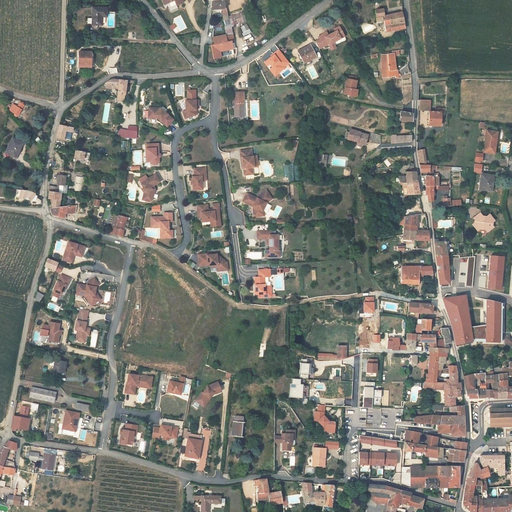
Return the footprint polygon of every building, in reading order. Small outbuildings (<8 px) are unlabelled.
[(175,0),(174,1),(173,0),(167,0),(162,2),(165,10),(176,6),(178,11),(184,8),(182,3),(181,4),(179,0),(175,0)] [(223,14),(224,26),(225,26),(228,26),(228,22),(227,14),(225,14),(224,4),(213,5),(212,5),(211,6),(211,16),(223,14)] [(92,10),(92,29),(102,29),(102,18),(107,18),(107,11),(92,10)] [(373,22),(381,20),(381,12),(372,13),(373,22)] [(400,16),(381,20),(382,24),(387,24),(388,29),(401,27),(400,16)] [(228,26),(229,32),(244,28),(240,17),(228,22),(228,26)] [(366,34),(377,28),(374,23),(363,28),(366,34)] [(403,33),(401,27),(388,29),(387,24),(382,24),(383,35),(403,33)] [(233,46),(229,32),(228,26),(225,26),(225,33),(225,42),(212,45),(214,52),(211,53),(214,66),(234,61),(233,56),(235,55),(233,48),(226,49),(226,48),(233,46)] [(334,43),(345,38),(339,26),(327,32),(327,31),(317,36),(319,39),(315,41),(319,49),(328,45),(330,50),(336,48),(334,43)] [(256,42),(241,50),(244,56),(259,48),(256,42)] [(262,62),(274,76),(290,63),(278,49),(262,62)] [(296,58),(303,70),(308,68),(313,64),(306,52),(296,58)] [(78,55),(78,67),(90,67),(90,55),(78,55)] [(398,60),(398,55),(390,57),(390,60),(379,61),(380,82),(387,81),(388,85),(397,81),(397,77),(389,79),(388,74),(393,73),(393,61),(398,60)] [(357,83),(348,78),(342,92),(353,97),(356,92),(353,91),(357,83)] [(105,87),(105,91),(109,92),(110,89),(117,90),(116,101),(123,101),(125,83),(126,80),(112,80),(107,81),(103,85),(105,87)] [(184,118),(194,114),(192,110),(194,110),(194,108),(194,105),(195,105),(197,105),(197,99),(184,100),(184,110),(181,111),(184,118)] [(241,101),(230,102),(230,108),(232,108),(232,122),(241,122),(241,117),(239,117),(239,108),(241,108),(241,101)] [(18,106),(14,104),(9,111),(15,114),(14,115),(17,117),(24,105),(20,102),(18,106)] [(428,114),(428,103),(418,103),(418,114),(428,114)] [(148,108),(147,118),(156,118),(166,127),(172,119),(159,108),(148,108)] [(411,111),(396,109),(395,118),(410,120),(411,111)] [(441,112),(433,112),(433,115),(427,115),(427,129),(438,130),(439,115),(441,115),(441,112)] [(71,132),(58,129),(54,143),(60,144),(62,137),(70,138),(71,132)] [(129,138),(130,130),(126,129),(126,135),(117,134),(117,137),(129,138)] [(347,129),(344,140),(361,144),(363,145),(364,139),(370,141),(369,142),(377,146),(379,139),(347,129)] [(388,137),(388,146),(397,146),(402,145),(411,144),(411,136),(409,133),(407,133),(407,137),(394,138),(394,136),(388,137)] [(483,133),(480,154),(491,156),(493,146),(494,134),(483,133)] [(12,138),(5,153),(15,158),(22,144),(12,138)] [(150,157),(150,162),(153,164),(157,164),(159,161),(159,157),(159,154),(158,143),(146,144),(146,157),(150,157)] [(252,168),(254,167),(254,162),(257,161),(257,156),(252,156),(252,149),(240,151),(242,168),(243,168),(244,175),(252,174),(252,168)] [(317,154),(317,165),(327,165),(327,154),(317,154)] [(87,159),(73,156),(72,164),(87,166),(87,159)] [(193,184),(193,190),(202,189),(202,180),(203,180),(203,176),(206,176),(205,168),(194,168),(194,176),(192,176),(192,182),(193,184)] [(423,186),(423,188),(437,188),(436,180),(431,180),(431,172),(433,172),(433,168),(425,168),(425,173),(426,177),(425,178),(423,186)] [(403,175),(403,182),(415,181),(413,173),(403,175)] [(160,182),(155,174),(146,180),(147,181),(141,184),(143,188),(146,192),(144,200),(150,201),(152,200),(154,194),(152,191),(153,189),(155,188),(153,186),(160,182)] [(58,175),(57,184),(64,185),(66,176),(58,175)] [(480,177),(478,192),(489,193),(491,179),(480,177)] [(417,196),(415,185),(403,186),(403,185),(400,186),(401,189),(402,196),(417,196)] [(59,187),(48,186),(47,196),(50,197),(50,206),(59,207),(61,194),(59,193),(59,187)] [(432,192),(437,192),(437,188),(423,188),(425,198),(426,197),(427,204),(432,204),(432,192)] [(27,191),(16,190),(15,199),(29,201),(30,200),(34,201),(36,194),(27,191)] [(243,200),(251,205),(252,202),(254,203),(253,206),(253,216),(262,216),(262,211),(266,202),(272,199),(267,190),(260,194),(258,198),(247,192),(243,200)] [(201,218),(202,222),(210,221),(215,220),(215,222),(220,222),(219,211),(214,211),(208,212),(207,204),(197,205),(198,215),(201,215),(201,218)] [(70,217),(71,211),(50,207),(52,215),(63,218),(64,216),(70,217)] [(160,227),(162,231),(163,238),(173,238),(172,230),(170,230),(169,230),(168,222),(170,221),(172,221),(172,213),(163,213),(164,216),(151,217),(151,228),(160,227)] [(431,233),(435,232),(434,223),(437,223),(437,215),(431,214),(429,224),(431,233)] [(118,217),(114,216),(111,234),(124,237),(126,219),(128,219),(128,218),(126,218),(127,216),(118,215),(118,217)] [(473,224),(471,225),(476,233),(479,231),(483,231),(485,234),(492,230),(491,228),(491,224),(493,223),(488,216),(482,220),(478,215),(472,220),(474,222),(473,224)] [(402,219),(401,229),(415,228),(415,218),(402,219)] [(269,250),(269,257),(280,257),(280,251),(278,251),(278,235),(272,235),(272,230),(257,230),(257,239),(267,239),(267,240),(269,240),(269,245),(269,250)] [(414,243),(415,233),(401,234),(400,239),(400,240),(401,240),(402,242),(403,242),(404,243),(405,243),(406,243),(409,243),(414,243)] [(68,242),(62,260),(72,263),(73,257),(72,256),(73,253),(74,252),(82,254),(84,247),(68,242)] [(432,243),(435,261),(445,260),(443,244),(438,245),(437,242),(432,243)] [(198,255),(199,266),(211,265),(218,265),(219,266),(220,271),(228,270),(227,263),(218,255),(217,256),(214,256),(214,255),(212,255),(212,254),(198,255)] [(503,256),(489,255),(486,288),(500,290),(503,256)] [(47,258),(44,266),(55,270),(58,263),(47,258)] [(445,260),(435,261),(438,285),(440,287),(448,286),(445,260)] [(270,274),(270,269),(258,270),(259,277),(255,277),(255,294),(260,294),(260,297),(271,296),(270,288),(265,288),(265,286),(264,282),(262,282),(262,277),(264,277),(270,276),(270,274)] [(417,278),(430,278),(431,272),(417,272),(417,270),(399,270),(400,287),(416,287),(417,278)] [(59,303),(68,277),(58,274),(50,300),(59,303)] [(77,284),(75,294),(85,296),(91,306),(98,301),(94,296),(95,291),(96,287),(99,285),(94,278),(89,282),(89,284),(87,285),(77,284)] [(39,302),(43,296),(37,292),(35,299),(39,302)] [(435,298),(434,292),(422,294),(422,301),(435,298)] [(475,318),(474,312),(473,308),(471,296),(443,303),(447,314),(452,327),(455,339),(456,345),(472,340),(467,320),(475,318)] [(500,303),(485,300),(484,342),(499,342),(500,303)] [(413,317),(418,317),(430,317),(431,307),(412,307),(409,307),(408,321),(413,321),(413,317)] [(80,308),(79,316),(87,317),(89,310),(80,308)] [(78,330),(76,340),(83,342),(84,334),(86,334),(89,335),(90,330),(86,329),(88,322),(86,322),(78,320),(77,320),(75,329),(78,330)] [(59,330),(60,323),(48,321),(48,325),(41,324),(39,336),(48,337),(47,341),(59,343),(61,330),(59,330)] [(428,322),(421,322),(421,326),(416,326),(416,332),(428,331),(428,322)] [(444,334),(446,339),(448,348),(449,348),(451,348),(452,348),(452,347),(453,345),(448,329),(441,328),(442,334),(444,334)] [(406,341),(415,341),(426,339),(426,345),(430,345),(430,351),(449,352),(449,348),(448,348),(439,348),(437,339),(435,333),(423,333),(414,333),(407,333),(406,341)] [(415,350),(415,341),(406,341),(406,344),(400,344),(400,337),(388,337),(387,348),(391,348),(392,350),(415,350)] [(448,348),(446,339),(437,339),(439,348),(448,348)] [(346,355),(347,344),(337,344),(337,354),(346,355)] [(418,354),(410,354),(409,364),(417,365),(418,354)] [(439,355),(430,355),(429,373),(427,373),(427,382),(438,382),(438,378),(438,374),(438,365),(439,355)] [(447,356),(439,355),(438,365),(444,365),(444,361),(447,361),(447,356)] [(366,373),(376,373),(376,359),(366,359),(366,373)] [(56,360),(54,371),(64,373),(66,362),(56,360)] [(444,365),(438,365),(438,374),(451,373),(458,372),(456,365),(450,365),(450,367),(447,368),(447,369),(444,369),(444,365)] [(506,374),(500,374),(500,384),(508,385),(508,383),(508,374),(511,374),(511,368),(510,368),(507,368),(506,374)] [(445,378),(445,382),(456,382),(460,382),(459,377),(458,372),(451,373),(452,379),(445,378)] [(153,376),(127,373),(124,393),(135,395),(136,387),(151,389),(153,376)] [(477,379),(476,374),(465,376),(466,378),(468,387),(478,386),(477,379)] [(489,397),(499,397),(500,384),(500,374),(494,374),(486,374),(487,377),(487,382),(487,383),(490,382),(494,382),(495,390),(491,390),(488,390),(489,397)] [(169,381),(166,392),(180,396),(183,385),(169,381)] [(388,405),(388,390),(373,389),(373,382),(366,381),(366,387),(363,387),(362,406),(381,407),(381,405),(388,405)] [(196,401),(202,405),(205,400),(207,402),(210,399),(210,398),(213,394),(215,393),(216,393),(222,391),(217,382),(207,386),(207,387),(203,393),(202,393),(196,401)] [(460,382),(456,382),(456,389),(456,397),(465,396),(463,382),(462,382),(460,382)] [(479,387),(479,388),(480,398),(489,397),(488,390),(487,383),(487,382),(483,382),(483,386),(479,387)] [(508,385),(500,384),(499,397),(508,397),(508,385)] [(31,387),(29,397),(53,402),(55,392),(31,387)] [(472,398),(480,398),(479,388),(468,389),(469,391),(469,395),(472,395),(472,398)] [(447,390),(448,406),(456,405),(456,401),(456,397),(456,389),(447,390)] [(79,404),(77,410),(94,413),(95,407),(79,404)] [(368,411),(368,423),(381,423),(381,408),(373,408),(373,411),(368,411)] [(511,408),(490,410),(491,429),(511,427),(511,408)] [(75,432),(80,413),(65,409),(61,429),(70,431),(75,432)] [(325,431),(330,432),(330,430),(337,430),(337,422),(332,422),(326,416),(326,413),(320,413),(317,412),(316,422),(321,422),(325,427),(325,431)] [(467,415),(460,416),(451,416),(451,423),(467,423),(467,419),(467,415)] [(28,419),(14,417),(12,429),(13,432),(16,432),(16,430),(19,430),(19,428),(27,429),(28,419)] [(234,417),(233,422),(232,422),(230,437),(240,438),(242,418),(234,417)] [(467,432),(467,423),(451,423),(444,422),(439,422),(439,426),(442,427),(442,430),(452,430),(453,430),(455,430),(455,433),(467,433),(467,432)] [(161,424),(159,434),(164,435),(169,436),(176,437),(177,427),(161,424)] [(120,436),(119,445),(130,447),(131,441),(130,441),(131,434),(133,435),(135,428),(124,426),(123,433),(119,432),(118,436),(120,436)] [(282,436),(282,438),(282,442),(283,442),(283,444),(283,452),(291,452),(291,449),(292,447),(292,441),(294,441),(294,432),(286,432),(286,436),(282,436)] [(405,433),(404,444),(416,445),(417,437),(418,435),(405,433)] [(420,437),(417,437),(416,445),(424,446),(425,441),(422,440),(422,444),(419,444),(420,437)] [(424,446),(427,446),(435,447),(436,439),(425,437),(425,441),(424,446)] [(199,440),(189,439),(188,439),(185,456),(197,458),(200,441),(199,440)] [(0,465),(14,468),(13,462),(8,461),(10,450),(15,450),(16,443),(9,442),(0,452),(0,465)] [(457,442),(457,450),(466,451),(466,443),(457,442)] [(426,455),(427,446),(424,446),(416,445),(404,444),(403,444),(403,452),(404,452),(416,453),(416,456),(420,456),(420,454),(425,454),(426,455)] [(425,456),(439,458),(440,448),(435,447),(427,446),(426,455),(425,454),(425,456)] [(464,461),(466,451),(457,450),(449,449),(448,462),(464,461)] [(29,459),(38,460),(39,453),(30,451),(29,459)] [(378,466),(395,466),(395,453),(371,452),(371,457),(366,457),(366,451),(358,451),(358,465),(373,465),(373,469),(378,469),(378,466)] [(42,469),(52,470),(55,454),(45,452),(42,469)] [(325,461),(327,461),(327,453),(315,452),(314,470),(324,470),(325,461)] [(484,462),(488,470),(491,469),(500,467),(501,475),(506,475),(506,456),(483,456),(482,456),(484,462)] [(468,482),(468,483),(477,483),(477,479),(484,478),(483,471),(480,471),(479,464),(476,463),(470,475),(468,482)] [(0,472),(13,475),(14,468),(0,465),(0,472)] [(439,477),(450,477),(462,477),(463,476),(465,466),(439,467),(439,477)] [(439,467),(427,468),(426,487),(439,487),(439,477),(439,467)] [(426,487),(427,468),(412,469),(413,487),(426,487)] [(483,471),(484,478),(492,476),(491,469),(488,470),(483,471)] [(439,477),(439,487),(450,487),(450,477),(439,477)] [(450,477),(450,487),(462,486),(462,477),(450,477)] [(267,490),(267,482),(256,483),(256,489),(258,489),(258,495),(257,495),(258,502),(268,501),(267,490)] [(302,485),(306,504),(314,503),(315,508),(326,508),(326,486),(323,486),(323,493),(320,494),(320,492),(316,493),(316,500),(314,500),(312,485),(302,485)] [(372,495),(372,500),(378,502),(376,511),(387,511),(391,497),(402,500),(404,490),(391,487),(370,485),(370,492),(372,493),(372,495)] [(335,487),(326,486),(326,508),(334,508),(335,487)] [(414,493),(404,490),(402,500),(391,497),(387,511),(407,511),(408,510),(403,509),(404,503),(424,509),(427,499),(413,496),(414,493)] [(511,511),(511,493),(511,499),(500,499),(500,511),(511,511)] [(477,511),(478,511),(480,499),(480,497),(478,496),(477,495),(467,494),(467,503),(473,511),(477,511)] [(7,503),(24,505),(24,503),(19,502),(20,497),(9,495),(7,503)] [(284,507),(282,495),(269,497),(271,509),(284,507)] [(208,511),(209,507),(221,507),(221,500),(194,499),(194,503),(201,503),(200,511),(208,511)] [(376,511),(378,502),(372,500),(369,499),(368,501),(367,511),(376,511)] [(500,511),(500,499),(485,500),(483,511),(500,511)]
